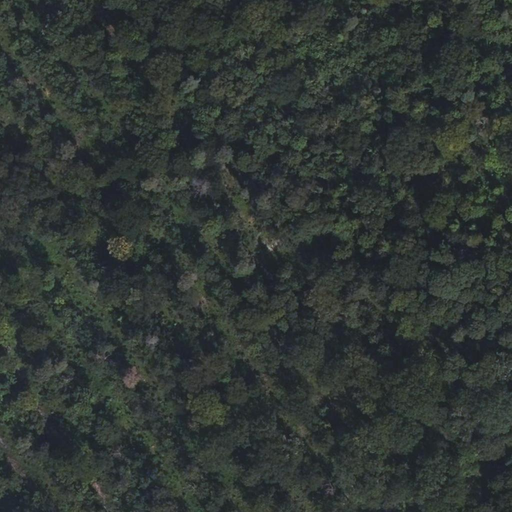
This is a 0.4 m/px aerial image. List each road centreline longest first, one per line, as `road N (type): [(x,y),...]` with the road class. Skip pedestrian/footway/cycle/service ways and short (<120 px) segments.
road 1 (track): [(337,511),(441,318)]
road 2 (track): [(441,318),(511,186)]
